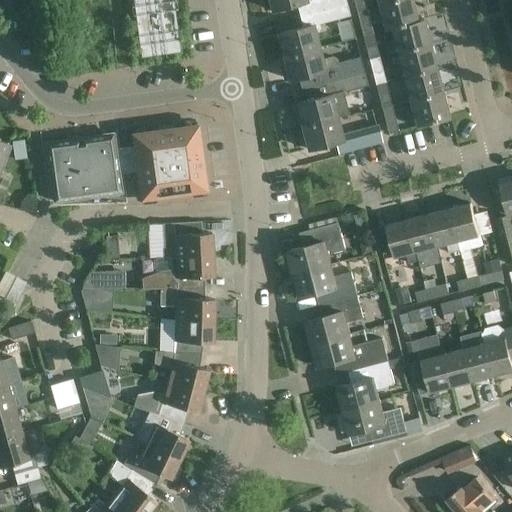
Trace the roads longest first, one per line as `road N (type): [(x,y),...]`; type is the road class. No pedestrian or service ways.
road 1 (residential): [(240,457),(252,417),(259,317),(256,209),(239,87)]
road 2 (residential): [(0,45),(34,87),(66,108),(239,87)]
road 3 (residential): [(363,483),(400,457),(511,411)]
road 4 (residential): [(351,178),(474,153),(500,136)]
road 5 (residential): [(500,136),(488,118),(457,0)]
road 6 (residential): [(240,457),(363,483)]
